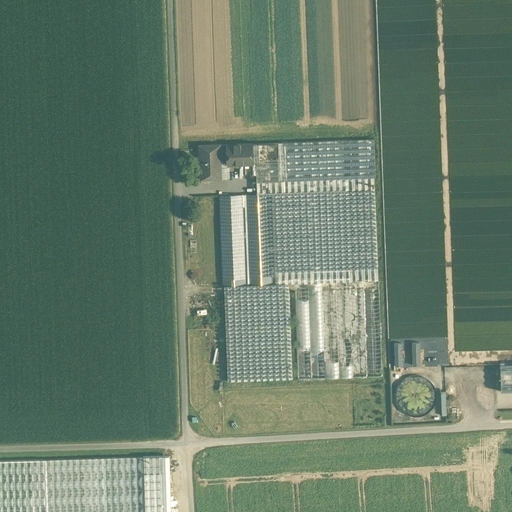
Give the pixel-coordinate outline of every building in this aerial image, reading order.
[(484,43),(484,48),(511,47),(511,33),(511,30),(511,19),(492,20),(493,43),(484,43)] [(511,91),(449,93),(449,106),(511,104),(511,91)] [(374,138),(277,142),(277,143),(278,143),(278,160),(259,160),(256,160),(257,194),(219,195),(223,286),(224,286),(228,381),(292,378),(289,283),(294,283),(378,280),(374,177),(375,177),(374,138)] [(277,143),(259,143),(259,160),(278,160),(278,143),(277,143)] [(252,144),(227,145),(227,161),(227,164),(253,163),(253,160),(252,144)] [(219,145),(200,145),(201,179),(221,178),(220,162),(219,145)] [(227,161),(227,145),(219,145),(220,162),(227,161)] [(378,280),(294,283),(298,378),(382,375),(378,280)] [(422,342),(393,342),(392,366),(422,366),(422,342)] [(511,390),(511,363),(499,364),(500,391),(511,390)] [(162,456),(47,459),(48,511),(170,511),(170,505),(163,505),(162,456)] [(169,456),(162,456),(163,505),(170,505),(169,456)] [(48,511),(47,459),(0,460),(0,511),(48,511)]
